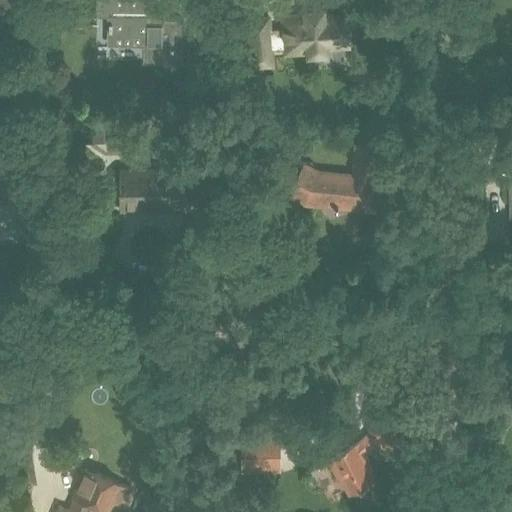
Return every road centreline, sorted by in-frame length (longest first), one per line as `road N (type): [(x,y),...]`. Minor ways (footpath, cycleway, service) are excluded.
road 1 (residential): [(451,511),(431,0)]
road 2 (track): [(511,325),(0,314)]
